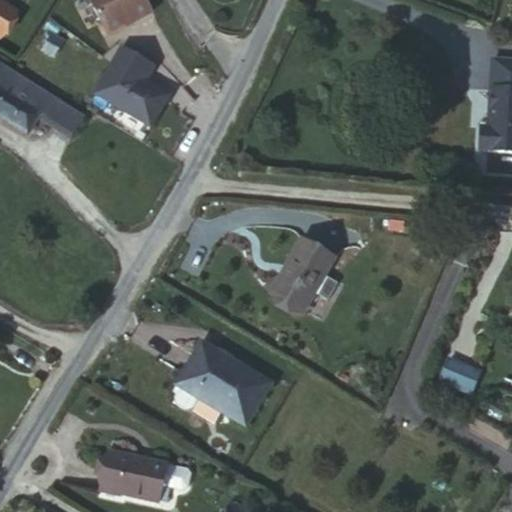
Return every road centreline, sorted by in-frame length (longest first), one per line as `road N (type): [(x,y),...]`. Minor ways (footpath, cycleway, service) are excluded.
road 1 (tertiary): [(0,489),(188,180)]
road 2 (residential): [(188,180),(511,215)]
road 3 (tertiary): [(188,180),(278,0)]
